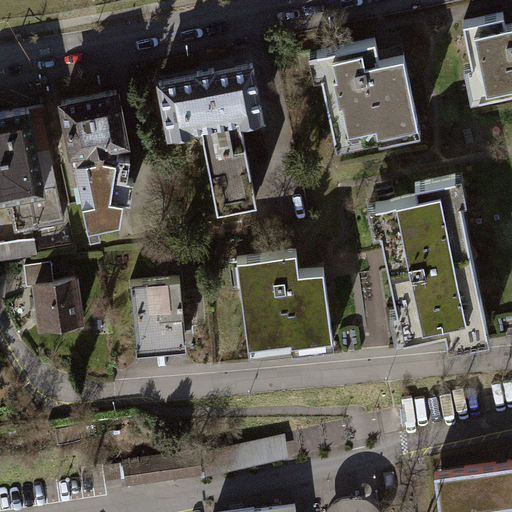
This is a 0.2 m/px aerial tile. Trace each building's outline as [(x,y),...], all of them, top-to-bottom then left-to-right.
[(499,12),(458,21),(474,96),(511,87),(511,20),(501,23),(499,12)] [(370,39),(307,52),(312,78),(321,76),(336,145),(415,129),(400,55),(375,60),(370,39)] [(248,65),(157,82),(167,130),(198,124),(214,205),(252,198),(237,119),(258,115),(248,65)] [(119,86),(58,98),(67,154),(72,153),(87,222),(118,216),(121,195),(130,195),(132,175),(125,173),(128,154),(117,152),(118,142),(128,140),(119,86)] [(0,113),(0,194),(3,194),(13,231),(56,218),(35,106),(0,113)] [(389,218),(380,220),(395,303),(403,301),(408,330),(446,323),(449,338),(490,331),(464,192),(453,194),(449,172),(419,177),(421,187),(385,194),(389,218)] [(292,250),(240,257),(242,278),(235,279),(242,340),(290,334),(292,347),(327,342),(318,267),(294,270),(292,250)] [(176,274),(127,279),(133,338),(183,332),(176,274)] [(73,276),(32,281),(37,325),(78,321),(73,276)] [(202,449),(207,473),(288,456),(283,432),(202,449)] [(122,457),(125,482),(202,471),(199,446),(122,457)] [(491,511),(511,509),(511,459),(432,470),(437,511),(491,511)] [(382,511),(382,509),(377,501),(370,496),(361,492),(352,492),(343,494),(336,498),(329,505),(325,511),(382,511)] [(282,501),(212,511),(296,511),(295,499),(282,501)]
